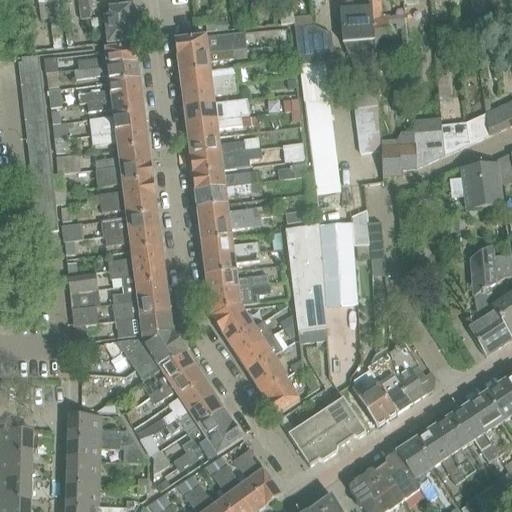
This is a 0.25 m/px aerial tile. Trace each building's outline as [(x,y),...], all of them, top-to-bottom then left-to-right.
[(6,0),(7,1),(8,9),(18,8),(17,0),(6,0)] [(38,0),(41,21),(50,19),(47,0),(38,0)] [(47,0),(50,19),(54,51),(63,50),(59,18),(57,0),(47,0)] [(87,0),(77,0),(78,0),(81,21),(90,20),(89,11),(87,0)] [(87,0),(89,11),(96,10),(94,0),(87,0)] [(381,0),(371,0),(372,9),(375,42),(375,49),(382,49),(381,39),(392,38),(390,21),(390,17),(383,17),(381,0)] [(108,47),(135,43),(136,43),(131,7),(108,10),(110,18),(104,19),(108,47)] [(372,9),(340,12),(343,45),(375,42),(372,9)] [(398,11),(396,13),(396,16),(396,21),(397,25),(399,25),(405,24),(404,10),(398,11)] [(279,13),(281,25),(293,24),(293,19),(292,12),(279,13)] [(293,24),(294,30),(313,28),(311,17),(293,19),(293,24)] [(100,19),(92,21),(93,30),(101,29),(100,19)] [(215,21),(206,22),(207,33),(217,32),(216,23),(215,21)] [(227,22),(216,23),(217,32),(228,30),(227,22)] [(313,28),(294,30),(296,46),(299,67),(325,64),(334,63),(331,35),(313,28)] [(206,39),(175,42),(178,59),(232,53),(246,51),(244,34),(206,39)] [(82,63),(78,63),(79,73),(91,71),(138,65),(136,47),(105,51),(105,52),(106,60),(82,63)] [(0,48),(0,62),(14,61),(13,55),(12,48),(0,48)] [(246,51),(232,53),(178,59),(180,76),(211,72),(210,64),(233,61),(247,59),(246,51)] [(376,55),(351,58),(351,60),(356,100),(378,98),(376,55)] [(446,59),(436,60),(438,79),(447,78),(446,59)] [(44,62),(46,77),(59,76),(57,61),(44,62)] [(40,73),(38,62),(18,64),(20,76),(40,73)] [(79,73),(74,73),(75,82),(84,81),(108,78),(110,86),(140,82),(138,65),(91,71),(79,73)] [(264,65),(247,67),(249,85),(266,82),(264,65)] [(319,67),(317,77),(314,76),(313,82),(325,84),(328,69),(319,67)] [(212,80),(211,72),(180,76),(182,93),(236,86),(235,77),(212,80)] [(20,76),(21,87),(41,85),(40,73),(20,76)] [(46,77),(47,94),(60,92),(59,76),(46,77)] [(142,98),(140,82),(110,86),(110,93),(86,96),(78,97),(79,106),(87,105),(142,98)] [(43,96),(41,85),(21,87),(22,99),(43,96)] [(237,95),(236,86),(182,93),(184,110),(215,106),(214,98),(237,95)] [(309,89),(318,168),(338,165),(329,87),(309,89)] [(59,92),(48,94),(50,110),(62,108),(60,92),(59,92)] [(22,99),(24,110),(44,108),(43,96),(22,99)] [(142,98),(87,105),(88,115),(113,111),(114,120),(145,116),(142,98)] [(297,102),(286,103),(287,113),(298,111),(297,102)] [(505,131),(511,128),(511,102),(502,106),(505,131)] [(215,106),(184,110),(186,127),(241,120),(243,120),(246,119),(245,107),(216,111),(215,106)] [(489,138),(505,131),(502,106),(486,113),(489,138)] [(24,110),(25,121),(45,119),(44,108),(24,110)] [(485,115),(467,124),(470,147),(489,138),(486,113),(485,114),(485,115)] [(60,114),(51,115),(52,128),(61,127),(60,114)] [(114,120),(90,123),(92,139),(147,132),(145,116),(114,120)] [(246,119),(243,120),(244,127),(258,125),(257,118),(246,119)] [(45,119),(25,121),(26,133),(47,130),(45,119)] [(186,127),(188,143),(219,139),(218,131),(242,128),(241,120),(186,127)] [(444,159),(470,147),(467,124),(441,126),(442,131),(444,159)] [(61,127),(52,128),(54,142),(66,141),(70,140),(68,126),(61,127)] [(26,133),(27,144),(48,142),(47,130),(26,133)] [(444,159),(442,131),(413,134),(415,147),(417,171),(444,159)] [(149,149),(147,132),(92,139),(93,148),(117,145),(118,153),(149,149)] [(219,139),(188,143),(191,161),(245,154),(244,144),(220,147),(219,139)] [(66,141),(54,142),(56,157),(68,156),(66,141)] [(49,153),(48,142),(27,144),(29,155),(49,153)] [(303,147),(282,149),(284,165),(292,164),(294,164),(305,163),(303,147)] [(415,147),(381,149),(383,179),(401,178),(401,172),(417,171),(415,147)] [(149,149),(118,153),(119,160),(95,164),(96,173),(151,165),(149,149)] [(245,154),(191,161),(193,177),(224,173),(236,172),(235,164),(260,160),(259,152),(245,154)] [(29,155),(30,167),(51,164),(49,153),(29,155)] [(511,184),(511,160),(511,155),(497,162),(497,165),(499,165),(502,186),(511,184)] [(68,158),(56,159),(57,176),(64,175),(69,175),(68,158)] [(305,163),(294,164),(295,172),(296,181),(307,180),(305,163)] [(51,164),(30,167),(31,178),(52,176),(52,175),(51,164)] [(151,165),(96,173),(98,190),(123,187),(153,183),(151,165)] [(499,165),(497,165),(462,170),(467,213),(503,208),(500,187),(502,186),(499,165)] [(225,181),(224,173),(193,177),(195,194),(251,187),(259,186),(257,176),(247,178),(225,181)] [(57,176),(52,176),(52,177),(54,187),(55,195),(64,194),(66,194),(64,175),(57,176)] [(33,189),(54,187),(52,177),(52,176),(31,178),(33,189)] [(99,197),(100,206),(155,199),(153,183),(123,187),(124,194),(99,197)] [(33,189),(34,201),(55,198),(55,195),(54,187),(33,189)] [(251,187),(195,194),(197,211),(228,207),(227,199),(252,196),(251,187)] [(64,194),(55,195),(55,198),(56,207),(61,207),(66,207),(64,194)] [(34,201),(35,212),(56,210),(56,207),(55,198),(34,201)] [(157,216),(155,199),(100,206),(102,215),(126,212),(127,220),(157,216)] [(253,220),(260,219),(272,218),(270,209),(252,212),(229,215),(228,207),(197,211),(199,227),(253,220)] [(35,212),(37,223),(58,221),(56,210),(35,212)] [(61,211),(62,224),(72,223),(71,210),(61,211)] [(310,213),(299,214),(300,225),(306,224),(311,219),(310,213)] [(351,227),(354,249),(357,249),(358,262),(371,261),(368,226),(367,213),(351,219),(351,227)] [(127,220),(101,223),(103,240),(105,240),(160,233),(157,216),(127,220)] [(260,219),(253,220),(199,227),(201,245),(232,241),(231,232),(262,228),(260,219)] [(58,221),(37,223),(38,235),(59,233),(58,221)] [(381,225),(368,226),(371,261),(371,265),(384,264),(381,225)] [(82,226),(63,228),(64,234),(65,245),(74,244),(84,242),(82,226)] [(307,333),(316,332),(326,331),(324,308),(319,229),(319,227),(286,233),(299,334),(307,333)] [(358,306),(354,249),(351,227),(319,229),(324,308),(358,306)] [(5,244),(14,244),(14,231),(5,231),(5,244)] [(131,246),(132,253),(162,250),(160,233),(105,240),(106,249),(131,246)] [(281,234),(272,236),(274,252),(283,251),(281,234)] [(233,248),(232,241),(201,245),(203,261),(258,254),(257,245),(233,248)] [(65,245),(66,258),(76,256),(74,244),(65,245)] [(480,323),(468,331),(486,358),(511,341),(488,304),(486,296),(492,292),(491,289),(504,280),(511,278),(511,256),(492,260),(491,248),(487,250),(478,257),(471,261),(473,296),(477,320),(480,323)] [(164,266),(162,250),(132,253),(132,261),(108,264),(109,273),(164,266)] [(259,263),(258,254),(203,261),(206,278),(237,274),(236,266),(259,263)] [(284,261),(271,263),(272,269),(280,268),(285,268),(284,261)] [(77,265),(67,266),(68,279),(78,277),(77,265)] [(123,289),(166,283),(164,266),(109,273),(110,282),(122,281),(123,289)] [(420,269),(408,273),(412,283),(414,282),(423,279),(422,275),(420,269)] [(0,306),(14,306),(14,271),(0,271),(0,306)] [(238,281),(237,274),(206,278),(208,295),(269,287),(268,277),(260,278),(238,281)] [(78,277),(68,279),(70,296),(98,292),(96,275),(78,277)] [(168,299),(166,283),(123,289),(124,296),(113,298),(114,306),(168,299)] [(269,287),(208,295),(209,301),(210,310),(210,312),(241,308),(240,306),(259,303),(259,296),(270,295),(269,287)] [(98,292),(70,296),(72,312),(97,309),(99,308),(98,292)] [(492,292),(486,296),(488,304),(511,341),(511,340),(511,302),(508,296),(498,302),(492,292)] [(113,312),(97,314),(99,326),(116,324),(171,317),(168,299),(114,306),(113,306),(113,312)] [(97,309),(72,312),(74,329),(85,328),(99,326),(97,314),(97,309)] [(243,310),(211,315),(211,319),(225,340),(251,323),(243,310)] [(142,338),(143,341),(175,337),(173,334),(171,317),(116,324),(118,341),(142,338)] [(283,332),(292,326),(291,318),(279,325),(283,332)] [(255,329),(251,323),(225,340),(238,361),(273,338),(264,324),(255,329)] [(292,326),(283,332),(290,342),(294,339),(292,326)] [(85,328),(74,329),(76,346),(88,345),(85,328)] [(318,344),(327,343),(326,331),(316,332),(318,344)] [(309,345),(318,344),(316,332),(307,333),(309,345)] [(300,346),(309,345),(307,333),(299,334),(300,344),(300,346)] [(143,383),(161,372),(186,355),(175,337),(143,341),(104,346),(113,360),(123,353),(143,383)] [(283,353),(273,338),(238,361),(248,375),(274,358),(283,353)] [(404,346),(389,355),(389,364),(396,381),(412,406),(433,392),(435,380),(431,374),(425,378),(404,346)] [(196,369),(186,355),(161,372),(165,378),(145,391),(150,399),(196,369)] [(367,369),(370,374),(371,373),(398,415),(412,406),(396,381),(389,364),(389,355),(367,369)] [(262,397),(286,381),(288,380),(274,358),(248,375),(262,397)] [(302,362),(292,368),(296,375),(303,370),(302,362)] [(175,394),(180,400),(205,383),(196,369),(150,399),(155,407),(175,394)] [(377,429),(398,415),(371,373),(370,374),(355,384),(353,394),(377,429)] [(511,378),(502,385),(511,400),(511,378)] [(312,379),(305,384),(312,395),(320,390),(312,379)] [(286,381),(262,397),(276,418),(300,403),(286,381)] [(164,419),(148,429),(153,437),(161,433),(170,429),(169,427),(214,397),(205,383),(180,400),(168,408),(172,414),(164,419)] [(511,421),(511,400),(502,385),(484,397),(503,426),(505,425),(511,421)] [(224,411),(214,397),(169,427),(170,429),(161,433),(166,440),(174,435),(182,430),(186,436),(224,411)] [(502,427),(503,426),(484,397),(466,409),(500,460),(510,454),(495,431),(502,427)] [(366,435),(342,400),(324,412),(346,444),(353,440),(358,441),(366,435)] [(113,405),(98,414),(120,415),(113,405)] [(490,467),(500,460),(466,409),(449,420),(468,449),(475,444),(490,467)] [(182,449),(187,456),(233,426),(224,411),(186,436),(191,443),(182,449)] [(324,412),(306,425),(330,459),(337,455),(338,450),(346,444),(324,412)] [(69,418),(69,440),(120,442),(126,442),(134,442),(128,432),(124,434),(101,434),(101,418),(69,418)] [(449,420),(432,431),(466,483),(476,476),(462,453),(468,449),(449,420)] [(322,464),(330,459),(306,425),(288,437),(310,468),(318,463),(322,464)] [(187,456),(174,465),(179,473),(204,456),(209,462),(243,440),(233,426),(187,456)] [(32,456),(33,432),(1,432),(0,431),(0,455),(0,456),(32,456)] [(416,442),(413,444),(432,472),(441,466),(456,489),(466,483),(432,431),(416,442)] [(150,460),(151,459),(160,453),(151,437),(140,442),(150,460)] [(69,440),(68,463),(100,464),(100,451),(120,452),(120,442),(69,440)] [(125,452),(125,465),(147,466),(134,442),(126,442),(125,452)] [(413,444),(396,455),(420,491),(430,505),(440,499),(425,477),(432,472),(413,444)] [(161,452),(160,453),(151,459),(154,463),(153,479),(160,474),(171,467),(161,452)] [(249,483),(266,507),(278,499),(279,494),(250,452),(234,463),(249,484),(249,483)] [(404,503),(420,491),(396,455),(387,461),(386,466),(381,470),(404,503)] [(0,461),(0,477),(31,478),(32,456),(0,456),(0,461)] [(249,483),(249,484),(248,484),(244,487),(222,458),(214,463),(249,511),(260,511),(266,507),(249,483)] [(68,463),(67,486),(99,487),(100,464),(68,463)] [(249,511),(214,463),(206,468),(228,498),(222,503),(228,511),(249,511)] [(370,473),(361,480),(385,511),(391,511),(404,503),(381,470),(375,474),(370,473)] [(169,488),(160,474),(153,479),(153,484),(160,495),(169,488)] [(504,504),(511,499),(511,478),(510,475),(493,486),(504,504)] [(216,507),(194,476),(186,482),(208,511),(228,511),(222,503),(216,507)] [(31,478),(0,477),(0,500),(31,501),(31,485),(31,478)] [(137,480),(137,488),(146,489),(146,480),(137,480)] [(349,492),(363,511),(385,511),(361,480),(350,488),(349,492)] [(208,511),(186,482),(178,487),(196,511),(208,511)] [(67,486),(67,509),(98,510),(99,487),(67,486)] [(492,511),(504,504),(493,486),(476,498),(485,511),(492,511)] [(137,496),(146,497),(146,489),(137,488),(137,496)] [(177,511),(165,495),(157,500),(165,511),(177,511)] [(485,511),(476,498),(465,505),(467,507),(461,511),(485,511)] [(341,511),(333,499),(314,511),(341,511)] [(30,511),(31,501),(0,500),(0,511),(30,511)] [(165,511),(157,500),(150,506),(154,511),(165,511)] [(135,503),(127,503),(127,510),(127,511),(135,511),(135,503)]
